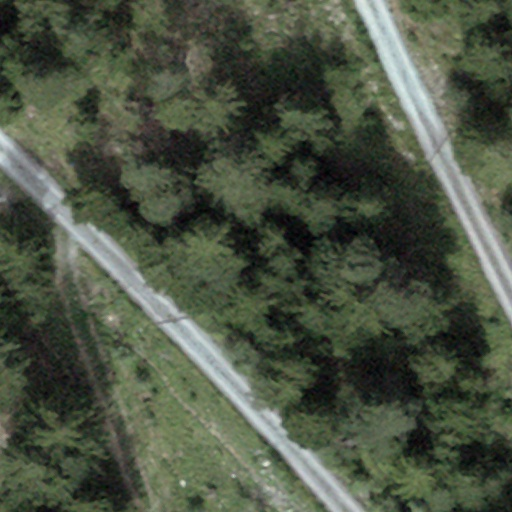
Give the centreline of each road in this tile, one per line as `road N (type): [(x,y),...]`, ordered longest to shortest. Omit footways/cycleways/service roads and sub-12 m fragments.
road 1 (track): [(336,511),(0,158)]
road 2 (track): [(369,0),(511,292)]
road 3 (track): [(70,232),(150,511)]
